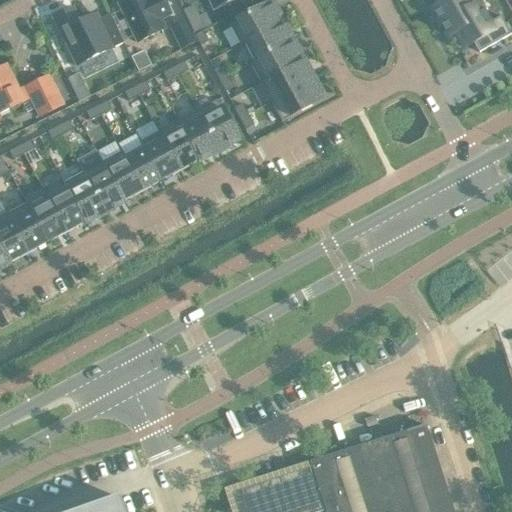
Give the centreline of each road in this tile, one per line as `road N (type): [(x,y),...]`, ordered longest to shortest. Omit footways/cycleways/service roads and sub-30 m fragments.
road 1 (secondary): [(131,390),(489,196)]
road 2 (secondary): [(473,166),(116,361)]
road 3 (residential): [(0,295),(354,102)]
road 4 (unclassified): [(169,482),(430,354)]
road 5 (unclassified): [(481,511),(430,354)]
road 6 (secondary): [(0,461),(131,390)]
road 7 (secondary): [(116,361),(0,424)]
